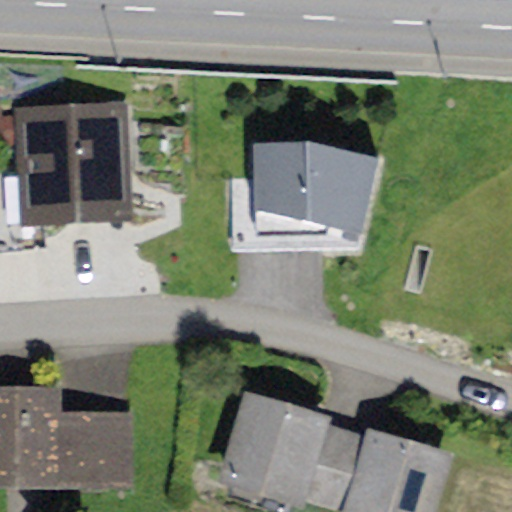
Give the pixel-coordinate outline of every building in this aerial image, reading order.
[(128,117),(20,121),(24,237),(132,233),(128,117)] [(381,172),(256,157),(255,182),(233,183),(234,249),(362,248),(381,172)] [(54,396),(0,396),(0,495),(55,495),(54,419),(54,396)] [(329,429),(245,405),(218,495),(275,511),(304,511),(305,510),(329,429)] [(129,418),(54,419),(55,495),(130,493),(129,418)] [(347,511),(369,441),(329,429),(305,510),(310,511),(347,511)] [(439,511),(453,465),(369,441),(347,511),(439,511)]
